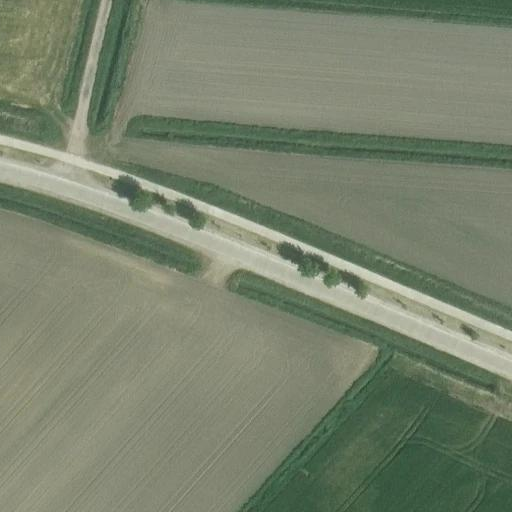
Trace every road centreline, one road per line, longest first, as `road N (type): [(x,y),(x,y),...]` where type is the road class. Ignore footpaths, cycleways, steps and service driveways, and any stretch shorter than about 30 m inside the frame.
road 1 (residential): [(511,368),(114,204),(0,170)]
road 2 (track): [(64,187),(107,0)]
